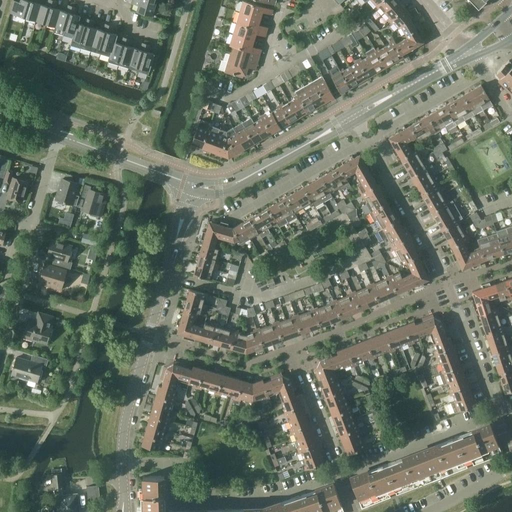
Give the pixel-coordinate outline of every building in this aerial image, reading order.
[(26,18),(31,0),(20,0),(19,2),(14,0),(10,13),(26,18)] [(36,21),(41,4),(36,3),(36,0),(31,0),(26,18),(36,21)] [(45,24),(53,0),(51,0),(47,0),(46,6),(41,4),(36,21),(45,24)] [(55,27),(60,10),(55,9),(57,2),(53,0),(45,24),(55,27)] [(152,16),(155,5),(138,0),(132,0),(131,3),(138,5),(137,11),(152,16)] [(398,1),(397,0),(383,0),(376,7),(379,9),(380,8),(385,13),(398,1)] [(465,0),(470,4),(472,2),(478,9),(486,1),(485,0),(465,0)] [(271,15),(273,10),(243,1),(239,12),(260,18),(262,12),(271,15)] [(405,9),(398,1),(385,13),(389,18),(387,19),(390,22),(405,9)] [(63,35),(72,6),(67,5),(65,12),(60,10),(55,27),(54,33),(63,35)] [(77,8),(72,6),(63,35),(73,38),(74,33),(75,33),(78,23),(80,16),(75,14),(77,8)] [(353,7),(347,13),(350,16),(356,11),(353,7)] [(414,15),(417,20),(422,17),(419,12),(418,13),(415,8),(408,12),(405,9),(390,22),(392,25),(394,23),(399,28),(401,27),(401,26),(410,18),(412,17),(414,15)] [(356,11),(350,16),(353,19),(359,14),(356,11)] [(259,25),(260,18),(239,12),(236,23),(266,32),(268,27),(259,25)] [(412,23),(417,20),(414,15),(412,17),(410,18),(401,26),(401,27),(407,38),(419,41),(419,39),(421,38),(412,23)] [(370,26),(374,22),(368,16),(365,19),(370,26)] [(81,49),(89,19),(85,18),(82,25),(78,23),(75,33),(74,33),(73,38),(70,45),(81,49)] [(91,52),(97,29),(92,28),(94,21),(89,19),(81,49),(91,52)] [(379,29),(374,22),(370,26),(375,32),(379,29)] [(265,37),(266,32),(236,23),(233,34),(254,40),(256,34),(265,37)] [(100,55),(109,25),(104,24),(102,31),(97,29),(91,52),(100,55)] [(371,31),(365,24),(362,27),(367,33),(371,31)] [(114,27),(109,25),(100,55),(110,57),(111,52),(112,52),(115,42),(117,35),(112,33),(114,27)] [(367,33),(362,27),(358,30),(364,37),(367,33)] [(252,47),(254,40),(233,34),(229,45),(233,47),(260,55),(261,49),(252,47)] [(358,44),(352,34),(345,38),(349,45),(350,44),(352,47),(358,44)] [(118,66),(127,38),(122,37),(120,44),(115,42),(112,52),(111,52),(110,57),(108,63),(118,66)] [(128,68),(134,48),(129,46),(131,40),(127,38),(118,66),(128,68)] [(418,43),(419,41),(407,38),(396,44),(401,54),(402,54),(404,57),(403,57),(406,63),(411,61),(406,52),(419,44),(418,43)] [(396,44),(393,39),(390,41),(391,43),(385,47),(394,62),(403,57),(404,57),(402,54),(401,54),(396,44)] [(138,71),(146,44),(141,42),(139,49),(134,48),(128,68),(138,71)] [(151,45),(146,44),(138,71),(148,74),(154,54),(149,52),(151,45)] [(255,69),(260,55),(233,47),(225,72),(243,77),(246,67),(255,69)] [(394,62),(385,47),(379,50),(378,48),(375,50),(385,67),(394,62)] [(374,48),(365,53),(368,57),(377,73),(385,67),(375,50),(374,48)] [(322,51),(318,53),(322,60),(326,58),(322,51)] [(58,52),(57,59),(66,62),(67,55),(58,52)] [(315,64),(311,57),(307,59),(311,66),(315,64)] [(377,73),(368,57),(362,60),(361,58),(358,60),(368,78),(377,73)] [(368,78),(358,60),(354,62),(356,64),(350,67),(359,83),(368,78)] [(511,63),(509,60),(496,73),(500,77),(498,80),(511,94),(511,63)] [(306,69),(302,62),(298,65),(302,72),(306,69)] [(337,65),(328,71),(332,78),(339,89),(341,93),(350,88),(340,70),(337,65)] [(359,83),(350,67),(344,70),(343,68),(340,70),(350,88),(359,83)] [(334,97),(332,93),(322,76),(313,82),(325,102),(334,97)] [(144,81),(141,89),(144,90),(147,89),(149,83),(144,81)] [(325,102),(313,82),(304,87),(316,107),(325,102)] [(271,90),(266,83),(263,85),(267,92),(271,90)] [(492,105),(481,85),(472,90),(483,110),(492,105)] [(316,107),(304,87),(295,92),(297,95),(307,113),(316,107)] [(483,110),(472,90),(463,95),(474,115),(483,110)] [(252,100),(248,93),(244,95),(249,103),(252,100)] [(307,113),(297,95),(294,97),(295,99),(289,102),(298,118),(307,113)] [(474,115),(463,95),(454,100),(465,120),(474,115)] [(465,120),(454,100),(445,105),(457,125),(465,120)] [(239,108),(235,101),(231,103),(235,111),(239,108)] [(298,118),(289,102),(284,105),(283,103),(279,105),(290,123),(298,118)] [(290,123),(279,105),(276,107),(277,109),(272,112),(280,128),(290,123)] [(457,125),(445,105),(436,111),(445,126),(448,130),(457,125)] [(445,126),(436,111),(428,116),(437,132),(440,131),(439,129),(445,126)] [(280,128),(272,112),(266,116),(264,114),(261,116),(271,133),(280,128)] [(271,133),(261,116),(258,117),(259,119),(254,123),(263,138),(271,133)] [(437,132),(428,116),(419,121),(428,136),(433,133),(434,134),(437,132)] [(263,138),(254,123),(251,118),(242,123),(244,126),(254,143),(263,138)] [(200,120),(191,144),(202,148),(210,125),(210,124),(207,123),(200,120)] [(428,136),(419,121),(410,126),(415,136),(419,143),(423,141),(422,139),(428,136)] [(254,143),(244,126),(242,123),(233,128),(245,148),(254,143)] [(211,151),(217,134),(219,129),(210,125),(202,148),(211,151)] [(415,136),(410,126),(405,128),(404,125),(397,130),(398,133),(389,138),(406,143),(412,139),(412,138),(415,136)] [(229,158),(245,148),(233,128),(226,131),(227,136),(229,158)] [(229,158),(227,136),(226,131),(219,129),(217,134),(211,151),(229,158)] [(409,149),(406,143),(389,138),(394,147),(391,149),(395,156),(398,155),(401,159),(411,153),(409,149)] [(406,168),(421,159),(418,153),(419,152),(417,149),(411,153),(401,159),(406,168)] [(355,172),(360,155),(354,158),(352,155),(341,161),(343,164),(339,167),(345,177),(349,175),(355,172)] [(363,161),(360,155),(355,172),(359,178),(362,181),(372,176),(369,171),(373,170),(367,159),(363,161)] [(421,159),(406,168),(411,177),(430,166),(425,157),(421,159)] [(430,166),(411,177),(416,186),(432,177),(435,175),(432,170),(432,169),(433,168),(431,165),(430,166)] [(345,177),(339,167),(330,172),(339,187),(341,191),(347,188),(348,189),(351,187),(345,177)] [(4,181),(9,183),(10,182),(12,183),(7,198),(22,202),(27,182),(13,178),(13,179),(11,178),(13,172),(7,170),(4,181)] [(339,187),(330,172),(321,177),(331,194),(334,192),(333,191),(339,187)] [(377,185),(372,176),(362,181),(356,184),(360,190),(359,191),(360,194),(377,185)] [(331,194),(321,177),(312,182),(324,202),(332,197),(331,194)] [(421,195),(438,185),(436,182),(435,183),(432,177),(416,186),(421,195)] [(62,179),(56,200),(76,206),(79,196),(74,195),(78,183),(62,179)] [(324,202),(312,182),(303,187),(313,204),(315,207),(324,202)] [(83,209),(91,212),(89,215),(98,218),(99,214),(101,215),(106,195),(90,190),(91,187),(85,185),(81,196),(87,198),(83,209)] [(382,194),(377,185),(360,194),(362,197),(363,197),(367,202),(382,194)] [(427,204),(442,195),(439,189),(440,188),(438,185),(421,195),(427,204)] [(313,204),(303,187),(295,192),(304,208),(309,204),(310,206),(313,204)] [(304,208),(295,192),(286,198),(295,214),(298,212),(298,211),(304,208)] [(387,202),(382,194),(367,202),(370,208),(369,209),(371,212),(387,202)] [(432,212),(448,203),(447,200),(445,200),(442,195),(427,204),(432,212)] [(297,217),(295,214),(286,198),(277,203),(288,223),(297,217)] [(437,221),(452,212),(457,209),(452,201),(448,203),(432,212),(437,221)] [(392,211),(387,202),(371,212),(369,213),(374,221),(377,220),(392,211)] [(288,223),(277,203),(268,208),(278,225),(279,228),(288,223)] [(346,207),(337,204),(341,211),(342,213),(345,211),(346,207)] [(278,225),(268,208),(259,213),(268,228),(274,225),(275,226),(278,225)] [(442,230),(458,220),(462,218),(457,209),(452,212),(437,221),(442,230)] [(398,220),(392,211),(377,220),(376,221),(381,230),(398,220)] [(60,217),(58,223),(70,227),(74,214),(66,212),(64,218),(60,217)] [(479,217),(477,212),(470,216),(472,221),(479,217)] [(259,213),(250,218),(260,235),(262,238),(271,233),(268,228),(259,213)] [(494,224),(491,215),(484,217),(485,219),(487,227),(494,224)] [(479,217),(472,221),(476,227),(477,230),(481,220),(479,217)] [(260,235),(250,218),(241,223),(250,239),(256,235),(257,237),(260,235)] [(481,220),(477,230),(481,229),(487,227),(485,219),(482,220),(481,220)] [(381,230),(378,232),(383,241),(387,238),(403,229),(398,220),(381,230)] [(447,239),(462,230),(459,224),(460,223),(458,220),(442,230),(447,239)] [(239,239),(232,228),(227,227),(228,224),(220,221),(219,225),(209,222),(218,237),(223,238),(223,237),(229,239),(229,240),(234,242),(239,239)] [(218,237),(209,222),(206,232),(202,231),(200,239),(204,240),(202,245),(213,248),(213,247),(214,241),(216,242),(218,237)] [(250,239),(241,223),(232,228),(239,239),(242,245),(245,243),(245,242),(250,239)] [(366,228),(357,233),(360,237),(367,233),(368,232),(366,228)] [(504,254),(511,251),(511,246),(506,228),(496,231),(497,233),(504,254)] [(408,238),(403,229),(387,238),(391,244),(389,245),(391,248),(408,238)] [(466,236),(462,230),(447,239),(452,248),(462,242),(469,239),(467,235),(466,236)] [(83,232),(81,241),(96,245),(99,237),(83,232)] [(494,257),(504,254),(497,233),(487,236),(494,257)] [(484,260),(494,257),(487,236),(477,240),(480,249),(484,260)] [(413,247),(408,238),(391,248),(393,251),(394,250),(398,256),(413,247)] [(67,261),(72,246),(51,240),(47,255),(54,257),(52,263),(70,269),(72,262),(67,261)] [(462,270),(468,254),(465,247),(462,242),(452,248),(454,252),(451,254),(454,261),(457,260),(462,270)] [(91,245),(89,253),(96,255),(99,247),(91,245)] [(219,249),(213,247),(213,248),(202,245),(199,255),(218,260),(219,257),(217,256),(219,249)] [(238,249),(242,256),(246,253),(242,246),(238,249)] [(418,256),(413,247),(398,256),(401,262),(400,262),(402,266),(408,262),(418,256)] [(480,262),(484,260),(480,249),(475,251),(468,254),(462,270),(472,266),(473,269),(481,265),(480,262)] [(218,260),(199,255),(197,265),(214,270),(216,263),(217,263),(218,260)] [(255,263),(262,259),(260,255),(253,259),(255,263)] [(424,260),(424,261),(421,262),(418,256),(408,262),(410,267),(412,274),(429,280),(426,273),(429,272),(424,260)] [(378,261),(375,270),(383,266),(385,265),(386,263),(378,261)] [(46,280),(45,284),(54,287),(54,288),(60,290),(61,289),(67,270),(44,264),(40,278),(46,280)] [(212,276),(214,270),(197,265),(194,275),(212,280),(213,276),(212,276)] [(397,294),(407,289),(402,279),(400,273),(393,276),(393,275),(389,276),(397,294)] [(422,282),(429,280),(412,274),(406,277),(402,279),(407,289),(411,287),(413,291),(424,286),(422,282)] [(397,294),(389,276),(386,278),(387,279),(381,282),(388,298),(397,294)] [(275,285),(273,278),(266,280),(269,288),(275,285)] [(511,299),(505,281),(495,284),(499,294),(498,294),(500,301),(507,299),(508,300),(511,299)] [(379,302),(388,298),(381,282),(374,284),(374,283),(371,284),(379,302)] [(499,294),(495,284),(490,286),(489,282),(481,285),(482,288),(472,292),(487,299),(492,298),(492,296),(498,294),(499,294)] [(369,306),(379,302),(371,284),(368,286),(368,287),(362,290),(369,306)] [(208,295),(189,290),(186,300),(204,304),(205,298),(207,299),(208,295)] [(360,310),(369,306),(362,290),(356,293),(355,291),(352,293),(360,310)] [(489,305),(487,299),(472,292),(475,302),(472,303),(475,311),(478,310),(480,315),(490,312),(490,311),(487,305),(489,305)] [(351,314),(360,310),(352,293),(349,294),(349,295),(343,298),(351,314)] [(341,319),(351,314),(343,298),(337,301),(337,300),(333,301),(341,319)] [(204,304),(186,300),(184,310),(195,313),(202,315),(203,311),(202,311),(204,304)] [(332,323),(341,319),(333,301),(330,302),(331,304),(324,306),(332,323)] [(320,327),(332,323),(324,306),(318,309),(317,307),(314,309),(320,327)] [(224,307),(217,310),(219,313),(229,316),(224,307)] [(498,308),(490,311),(490,312),(480,315),(483,324),(500,319),(498,313),(499,312),(498,308)] [(311,330),(320,327),(314,309),(311,310),(311,311),(305,313),(311,330)] [(194,317),(195,313),(184,310),(182,314),(179,313),(175,325),(179,326),(177,333),(192,325),(194,318),(194,317)] [(53,317),(40,313),(38,313),(36,319),(38,320),(37,322),(28,320),(23,337),(46,344),(51,327),(50,326),(53,317)] [(301,334),(311,330),(305,313),(299,316),(298,314),(295,315),(301,334)] [(433,317),(432,314),(423,318),(424,321),(415,324),(419,335),(431,331),(437,319),(433,317)] [(292,337),(301,334),(295,315),(292,317),(292,318),(286,320),(292,337)] [(447,329),(443,319),(440,320),(437,319),(431,331),(436,343),(447,338),(444,330),(447,329)] [(502,325),(500,319),(483,324),(486,334),(504,328),(503,325),(502,325)] [(282,340),(292,337),(286,320),(279,322),(279,321),(276,322),(282,340)] [(419,335),(415,324),(414,321),(404,325),(411,344),(415,343),(414,341),(421,338),(419,335)] [(272,344),(282,340),(276,322),(272,323),(273,325),(266,327),(272,344)] [(210,343),(216,324),(212,323),(212,325),(205,323),(203,328),(204,328),(200,340),(210,343)] [(220,346),(225,328),(219,326),(219,325),(216,324),(210,343),(220,346)] [(204,328),(203,328),(199,327),(192,325),(177,333),(184,335),(183,339),(194,342),(195,338),(200,340),(204,328)] [(411,344),(404,325),(395,329),(401,346),(407,343),(408,345),(411,344)] [(263,347),(272,344),(266,327),(260,329),(260,328),(256,329),(263,347)] [(230,348),(235,330),(232,329),(232,330),(225,328),(220,346),(230,348)] [(505,332),(504,328),(486,334),(489,344),(506,338),(504,332),(505,332)] [(247,353),(263,347),(256,329),(253,330),(253,332),(247,334),(250,342),(246,344),(247,353)] [(401,346),(395,329),(385,333),(392,351),(396,350),(395,348),(401,346)] [(250,342),(247,334),(246,334),(238,332),(239,331),(235,330),(230,348),(246,353),(247,353),(246,344),(250,342)] [(392,351),(385,333),(376,336),(382,353),(388,351),(389,353),(392,351)] [(382,353),(376,336),(366,340),(373,359),(377,357),(376,355),(382,353)] [(447,338),(436,343),(433,344),(436,350),(434,351),(435,355),(454,347),(450,337),(447,338)] [(508,345),(506,338),(489,344),(492,354),(510,348),(509,344),(508,345)] [(373,359),(366,340),(357,344),(363,360),(369,358),(370,360),(373,359)] [(363,360),(357,344),(347,347),(354,366),(358,365),(357,363),(363,360)] [(354,366),(347,347),(337,351),(338,354),(342,365),(343,368),(350,365),(351,367),(354,366)] [(457,357),(454,347),(435,355),(436,358),(438,357),(441,363),(457,357)] [(511,351),(510,348),(492,354),(495,363),(511,357),(510,351),(511,351)] [(37,382),(40,373),(41,367),(46,368),(48,359),(32,354),(30,362),(25,361),(26,360),(16,357),(11,374),(20,377),(19,378),(27,380),(28,379),(37,382)] [(328,354),(319,358),(320,361),(318,364),(330,370),(342,365),(338,354),(329,357),(328,354)] [(461,366),(457,357),(441,363),(443,369),(441,370),(442,374),(461,366)] [(511,357),(495,363),(498,373),(511,368),(511,357)] [(184,364),(174,361),(173,364),(170,366),(176,377),(189,381),(192,370),(183,367),(184,364)] [(335,381),(330,370),(318,364),(317,368),(314,369),(318,378),(321,377),(324,386),(335,381)] [(176,377),(170,366),(167,368),(164,367),(161,377),(164,378),(162,386),(173,390),(176,377)] [(461,366),(442,374),(439,375),(443,384),(448,382),(465,376),(461,366)] [(197,389),(203,369),(193,367),(192,370),(189,381),(188,384),(195,386),(194,388),(197,389)] [(501,383),(511,379),(511,368),(498,373),(501,383)] [(208,390),(213,372),(203,369),(197,389),(201,390),(202,388),(208,390)] [(217,395),(223,375),(213,372),(208,390),(214,391),(214,394),(217,395)] [(282,376),(281,373),(271,376),(272,379),(264,383),(268,394),(280,389),(285,377),(282,376)] [(227,395),(232,378),(223,375),(217,395),(220,396),(221,393),(227,395)] [(468,385),(465,376),(448,382),(450,388),(448,389),(449,393),(468,385)] [(295,387),(291,377),(288,378),(285,377),(280,389),(284,401),(295,397),(292,388),(295,387)] [(237,400),(242,380),(232,378),(227,395),(234,397),(233,399),(237,400)] [(511,379),(501,383),(505,393),(511,390),(511,379)] [(253,403),(252,383),(242,380),(237,400),(240,401),(241,399),(253,403)] [(268,394),(264,383),(263,380),(252,383),(253,403),(265,398),(266,400),(270,399),(268,394)] [(325,397),(344,390),(342,386),(340,387),(338,380),(335,381),(324,386),(321,387),(325,397)] [(176,390),(173,390),(162,386),(159,385),(156,396),(175,401),(176,398),(174,397),(176,390)] [(472,395),(468,385),(449,393),(451,396),(453,395),(455,401),(472,395)] [(328,406),(345,400),(343,394),(345,393),(344,390),(325,397),(328,406)] [(476,405),(472,395),(455,401),(450,403),(454,413),(476,405)] [(174,405),(175,401),(156,396),(153,406),(170,411),(172,404),(174,405)] [(298,396),(295,397),(284,401),(281,402),(284,409),(282,410),(283,413),(302,406),(298,396)] [(332,416),(351,409),(350,405),(348,406),(345,400),(328,406),(332,416)] [(170,411),(153,406),(150,415),(169,421),(170,418),(168,417),(170,411)] [(306,415),(302,406),(283,413),(284,416),(287,415),(289,422),(306,415)] [(336,425),(353,419),(350,413),(352,412),(351,409),(332,416),(336,425)] [(168,424),(169,421),(150,415),(147,425),(164,430),(166,424),(168,424)] [(309,425),(306,415),(289,422),(291,428),(289,429),(291,432),(309,425)] [(339,435),(358,428),(357,424),(355,425),(353,419),(336,425),(339,435)] [(473,466),(502,455),(490,424),(472,431),(473,434),(463,437),(462,435),(454,438),(455,440),(449,443),(439,447),(438,444),(402,458),(403,461),(387,467),(386,464),(378,467),(379,470),(369,473),(368,471),(350,478),(362,509),(390,498),(387,490),(393,487),(396,495),(467,468),(464,460),(470,458),(473,466)] [(164,430),(147,425),(144,435),(164,441),(165,437),(162,437),(164,430)] [(313,434),(309,425),(291,432),(292,435),(294,434),(296,441),(313,434)] [(360,431),(358,428),(339,435),(343,445),(360,438),(357,432),(360,431)] [(317,444),(313,434),(296,441),(299,447),(297,448),(298,451),(317,444)] [(164,441),(144,435),(141,445),(158,450),(160,443),(163,444),(164,441)] [(362,444),(360,438),(343,445),(347,454),(347,455),(366,447),(364,443),(362,444)] [(320,453),(317,444),(298,451),(299,454),(301,453),(304,460),(320,453)] [(324,463),(320,453),(304,460),(306,466),(304,467),(305,471),(324,463)] [(78,511),(77,494),(64,496),(62,473),(52,474),(53,488),(56,488),(58,511),(78,511)] [(343,511),(335,486),(334,484),(315,490),(316,493),(306,496),(299,499),(298,496),(291,499),(291,501),(282,505),(281,502),(263,508),(243,509),(243,511),(233,511),(233,509),(225,509),(224,511),(207,511),(207,510),(173,511),(169,511),(168,511),(162,511),(162,496),(165,496),(164,476),(143,477),(143,495),(141,495),(141,511),(343,511)] [(86,487),(87,498),(99,497),(98,486),(86,487)]
